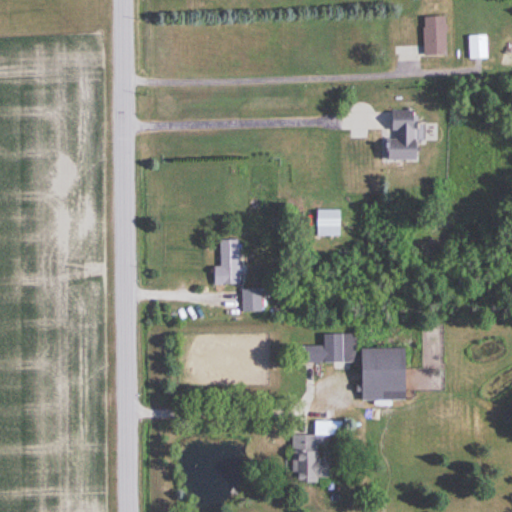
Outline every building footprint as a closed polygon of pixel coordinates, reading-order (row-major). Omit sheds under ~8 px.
[(446,17),(422,17),(422,56),(446,56),(446,17)] [(487,36),(469,36),(469,59),(487,59),(487,36)] [(384,139),(383,161),(412,161),(413,111),(390,111),(389,139),(384,139)] [(316,235),(339,235),(339,210),(316,210),(316,235)] [(218,266),(213,266),(213,284),(238,284),(238,240),(218,240),(218,266)] [(241,289),(241,311),(260,311),(260,289),(241,289)] [(355,334),(322,335),(322,346),(300,346),(301,364),(355,363),(355,334)] [(403,350),(358,350),(358,401),(403,401),(403,350)] [(291,436),(290,483),(327,483),(327,459),(316,459),(316,436),(291,436)]
